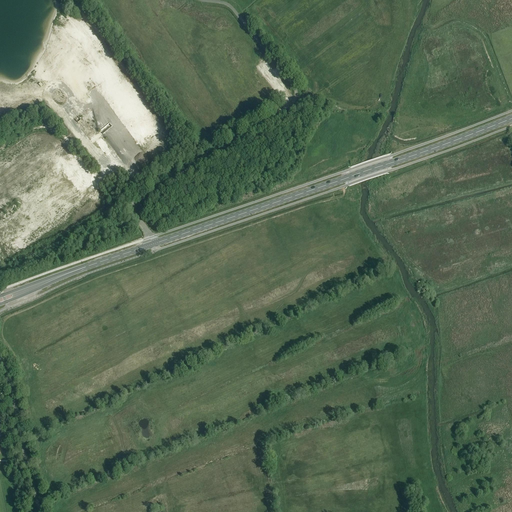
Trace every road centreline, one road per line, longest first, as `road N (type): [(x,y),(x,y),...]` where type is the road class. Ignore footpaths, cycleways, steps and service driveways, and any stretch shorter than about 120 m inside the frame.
road 1 (primary): [(152,244),(511,120)]
road 2 (unclassified): [(152,244),(132,204),(296,97),(235,12),(203,0)]
road 3 (unclassified): [(40,511),(0,357)]
